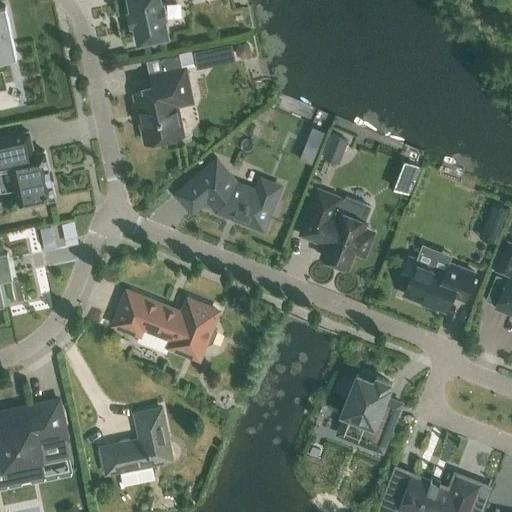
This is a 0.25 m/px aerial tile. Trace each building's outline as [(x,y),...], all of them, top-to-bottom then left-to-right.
[(129,0),(131,10),(127,11),(130,24),(134,23),(138,41),(168,35),(164,17),(167,16),(164,3),(161,3),(160,0),(129,0)] [(0,60),(17,57),(6,6),(0,7),(0,60)] [(193,102),(185,67),(150,74),(153,89),(134,93),(138,112),(141,113),(142,120),(141,121),(146,142),(176,136),(183,134),(177,105),(193,102)] [(19,88),(0,91),(0,108),(22,104),(19,88)] [(186,121),(199,119),(197,104),(183,105),(186,121)] [(33,154),(29,132),(0,137),(0,168),(12,166),(20,205),(55,198),(45,151),(33,154)] [(345,139),(331,134),(322,159),(336,164),(345,139)] [(236,183),(217,160),(192,180),(217,210),(263,228),(268,216),(266,212),(270,201),(271,201),(271,200),(274,199),(277,191),(274,184),(267,181),(260,184),(257,191),(236,183)] [(415,190),(422,167),(407,162),(400,185),(415,190)] [(312,206),(301,234),(326,244),(321,256),(348,266),(355,249),(359,249),(363,248),(366,246),(368,243),(369,239),(368,235),(366,232),(362,230),(366,221),(372,205),(346,195),(344,199),(319,189),(312,206)] [(511,241),(504,239),(492,268),(511,276),(511,241)] [(0,280),(12,278),(7,253),(0,254),(0,307),(4,307),(0,287),(0,280)] [(445,270),(408,256),(400,277),(408,281),(403,293),(446,310),(452,294),(465,299),(475,273),(448,262),(445,270)] [(511,278),(508,277),(496,306),(511,312),(511,278)] [(183,312),(127,290),(114,323),(140,334),(143,327),(173,338),(170,346),(199,357),(205,342),(209,343),(212,341),(216,331),(215,327),(212,326),(218,310),(188,299),(183,312)] [(368,374),(363,374),(360,375),(357,374),(355,380),(350,379),(346,381),(346,382),(343,385),(343,390),(342,390),(344,394),(348,397),(342,412),(360,419),(352,438),(382,450),(398,411),(382,405),(389,387),(388,386),(390,382),(377,377),(375,381),(372,380),(371,377),(368,374)] [(0,487),(7,486),(3,466),(4,466),(42,458),(68,452),(65,437),(67,436),(59,399),(0,412),(3,426),(0,426),(0,487)] [(172,459),(161,408),(136,413),(141,439),(102,447),(107,472),(172,459)] [(393,480),(380,511),(397,511),(399,509),(405,511),(482,511),(492,489),(456,475),(450,491),(439,487),(441,482),(440,482),(439,484),(431,481),(432,479),(431,479),(429,483),(412,476),(408,486),(393,480)]
